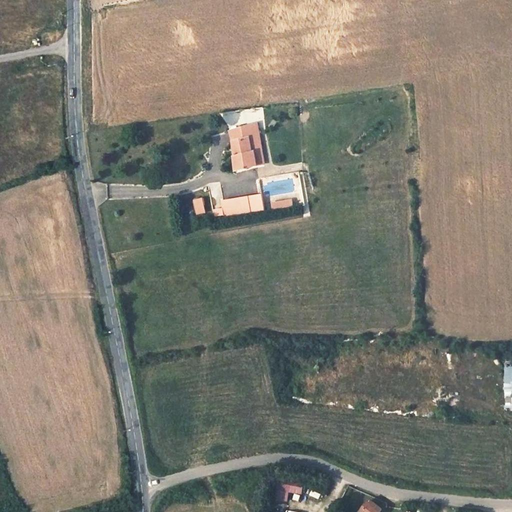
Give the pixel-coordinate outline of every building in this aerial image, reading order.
[(231,131),(233,141),(236,170),(257,165),(254,151),(253,151),(250,138),(260,136),(257,124),(231,131)] [(260,136),(250,138),(253,151),(254,151),(257,165),(264,164),(260,136)] [(214,209),(224,207),(220,185),(210,187),(214,209)] [(250,196),(222,199),(224,217),(252,214),(250,196)] [(203,199),(195,201),(198,213),(205,212),(203,199)] [(285,202),(273,203),(274,211),(286,209),(285,202)] [(502,399),(496,400),(499,411),(505,410),(502,399)] [(285,479),(283,490),(303,494),(305,484),(285,479)] [(380,511),(383,509),(371,500),(361,511),(380,511)]
